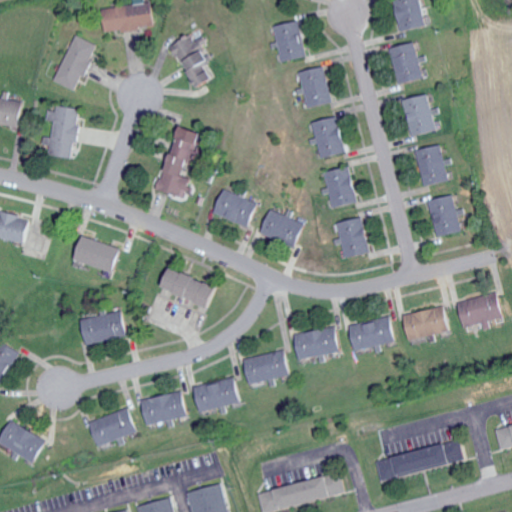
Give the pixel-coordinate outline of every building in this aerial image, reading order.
[(108,32),(158,24),(154,1),(148,2),(147,0),(135,0),(136,3),(104,9),(108,32)] [(398,0),(407,32),(432,25),(425,0),(398,0)] [(285,62),(311,56),(303,20),(277,26),(281,44),(285,62)] [(57,81),(79,91),(93,60),(91,60),(98,44),(78,35),(57,81)] [(213,60),(200,35),(177,47),(199,89),(216,80),(207,64),(213,60)] [(397,46),(401,83),(426,81),(423,43),(397,46)] [(311,108),(336,103),(328,66),(303,72),(311,108)] [(442,130),(432,94),(407,101),(417,137),(442,130)] [(0,97),(0,123),(23,127),(27,101),(0,97)] [(74,158),(77,141),(79,142),(84,108),(60,105),(59,110),(50,110),(49,120),(56,121),(54,137),(46,136),(45,145),(53,146),(51,155),(74,158)] [(323,157),(348,154),(342,117),(316,121),(319,141),(321,140),(323,157)] [(204,132),(184,125),(161,188),(187,198),(194,178),(187,176),(204,132)] [(421,149),(426,186),(452,182),(450,161),(448,161),(446,146),(421,149)] [(327,171),(335,208),(361,202),(353,166),(327,171)] [(261,204),(228,189),(217,213),(250,228),(261,204)] [(461,211),(460,212),(457,195),(431,200),(439,237),(465,231),(461,211)] [(299,246),(307,223),(290,216),(290,215),(273,209),(264,233),(299,246)] [(35,219),(0,210),(0,236),(28,244),(35,219)] [(373,253),(366,217),(339,222),(343,241),(344,240),(347,258),(373,253)] [(125,249),(87,236),(79,259),(117,272),(125,249)] [(168,290),(215,307),(222,286),(175,269),(168,290)] [(467,327),(508,318),(502,292),(461,301),(467,327)] [(408,314),(412,339),(453,333),(449,307),(408,314)] [(85,319),(91,345),(131,335),(125,310),(85,319)] [(359,351),(381,346),(400,342),(394,317),(353,326),(359,351)] [(299,335),(304,360),(345,351),(339,326),(299,335)] [(0,385),(3,387),(23,353),(0,339),(0,385)] [(249,358),(254,384),(295,376),(290,351),(249,358)] [(198,389),(206,414),(246,401),(238,376),(198,389)] [(150,425),(174,422),(173,419),(191,417),(187,393),(146,399),(150,425)] [(93,423),(103,447),(142,431),(132,407),(93,423)] [(39,462),(51,439),(14,420),(2,443),(39,462)] [(511,448),(511,426),(500,426),(501,448),(511,448)] [(466,460),(462,440),(379,458),(384,478),(466,460)] [(261,491),(265,510),(346,493),(343,474),(261,491)] [(189,491),(194,511),(231,511),(224,482),(189,491)] [(140,505),(141,511),(177,511),(173,496),(140,505)]
